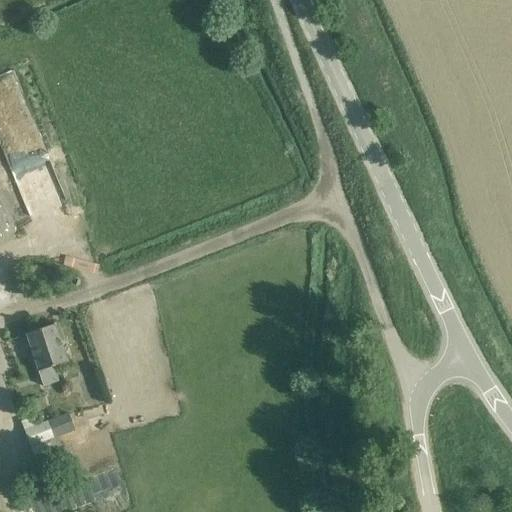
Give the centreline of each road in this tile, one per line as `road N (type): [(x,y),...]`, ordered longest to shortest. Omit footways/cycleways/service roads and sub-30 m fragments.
road 1 (unclassified): [(424,391),(391,340),(278,0)]
road 2 (tertiary): [(467,360),(300,0)]
road 3 (unclassified): [(431,511),(418,438),(424,391)]
